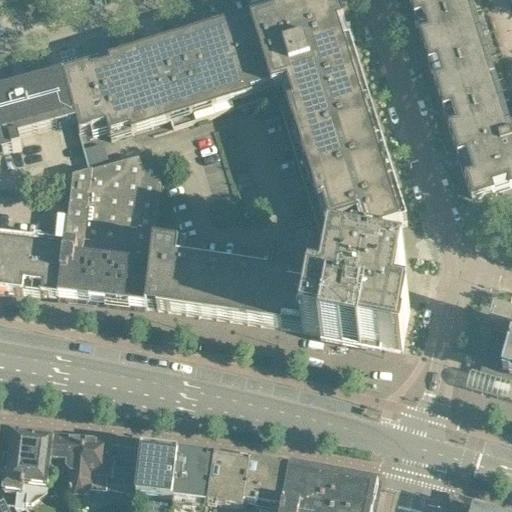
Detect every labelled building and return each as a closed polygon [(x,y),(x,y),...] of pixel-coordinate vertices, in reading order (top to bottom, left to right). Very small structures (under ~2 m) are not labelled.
[(331,251),(331,252),(373,259),(376,244),(374,238),(408,227),(351,45),(344,47),(338,29),(345,27),(336,0),(308,0),(269,12),(272,19),(253,25),(251,18),(108,63),(110,67),(91,73),(90,68),(63,77),(75,118),(81,138),(110,128),(115,143),(171,125),(174,133),(278,100),(322,240),(336,243),(334,251),(331,251)] [(407,0),(468,192),(468,193),(469,194),(469,195),(470,196),(472,198),(474,200),(476,201),(479,202),(481,203),(483,203),(486,203),(488,202),(490,201),(493,200),(495,198),(496,197),(497,195),(498,194),(498,192),(499,191),(499,189),(500,187),(500,185),(499,184),(499,182),(497,176),(511,171),(511,131),(511,132),(510,130),(511,130),(504,106),(470,0),(407,0)] [(61,78),(6,93),(5,90),(0,91),(0,144),(4,157),(13,154),(22,151),(18,139),(71,125),(75,124),(63,77),(61,77),(61,78)] [(66,302),(75,303),(90,305),(145,311),(154,245),(164,169),(141,166),(139,160),(91,173),(73,178),(70,206),(67,227),(65,247),(59,301),(60,301),(60,297),(66,298),(66,302)] [(0,293),(59,301),(65,247),(64,247),(63,252),(0,244),(0,293)] [(302,335),(322,339),(321,345),(381,356),(382,350),(402,354),(410,313),(408,313),(407,317),(394,315),(395,308),(398,309),(406,265),(373,259),(331,252),(324,293),(290,287),(291,279),(178,262),(180,248),(154,245),(145,311),(302,335)] [(498,335),(489,370),(490,371),(505,375),(511,376),(511,323),(504,321),(494,319),(490,333),(498,335)] [(0,439),(1,435),(1,434),(0,434),(0,511),(9,511),(7,507),(5,503),(0,505),(0,439)] [(3,456),(0,472),(0,475),(5,476),(3,489),(5,494),(18,495),(17,509),(7,508),(9,511),(27,511),(27,510),(27,507),(29,489),(48,491),(57,482),(56,478),(52,470),(55,442),(52,441),(49,438),(16,434),(15,434),(14,435),(13,435),(13,436),(12,444),(10,457),(3,456)] [(52,470),(56,478),(68,472),(71,477),(69,479),(68,485),(70,485),(69,498),(82,499),(90,494),(106,494),(107,489),(134,491),(136,491),(141,452),(110,448),(110,446),(55,442),(52,470)] [(171,511),(179,457),(141,452),(136,491),(137,491),(136,500),(140,500),(139,506),(142,511),(171,511)] [(207,511),(215,461),(179,457),(171,511),(207,511)] [(243,511),(251,467),(215,461),(207,511),(243,511)] [(243,511),(282,511),(289,473),(251,467),(243,511)] [(282,511),(371,511),(376,490),(289,473),(282,511)]
